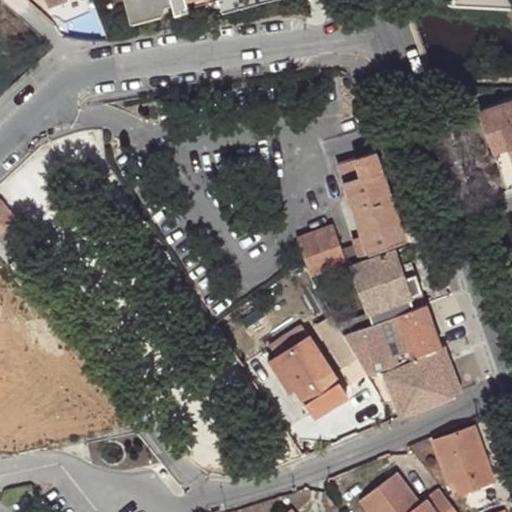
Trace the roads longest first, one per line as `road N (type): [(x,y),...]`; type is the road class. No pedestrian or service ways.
road 1 (residential): [(511,391),(203,499),(58,465),(0,480)]
road 2 (residential): [(91,73),(408,27)]
road 3 (secondary): [(511,314),(408,27)]
